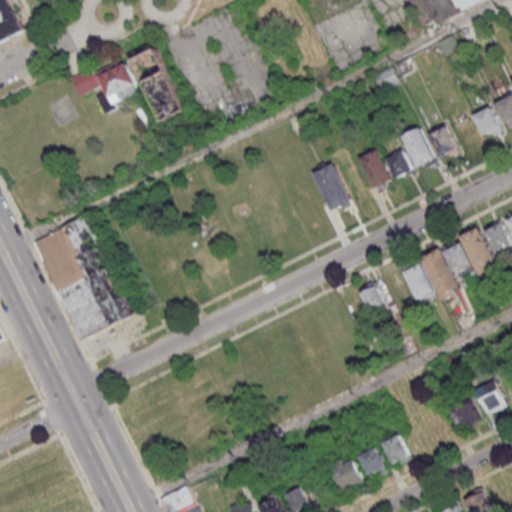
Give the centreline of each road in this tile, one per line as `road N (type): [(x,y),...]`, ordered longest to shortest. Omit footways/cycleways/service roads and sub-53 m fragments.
road 1 (residential): [(511,174),(71,400),(52,421),(0,445)]
road 2 (secondary): [(128,511),(0,251)]
road 3 (residential): [(511,439),(365,511)]
road 4 (residential): [(106,12),(0,73)]
